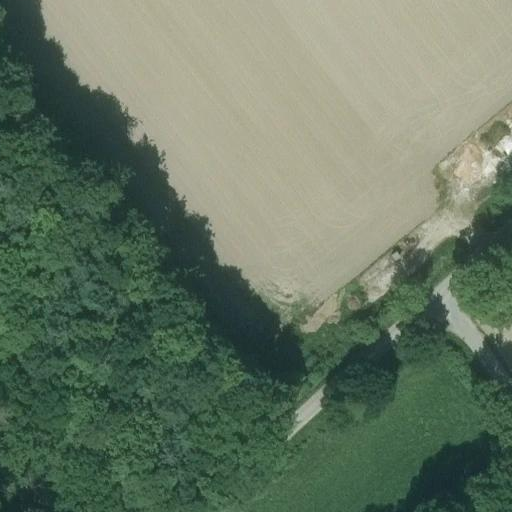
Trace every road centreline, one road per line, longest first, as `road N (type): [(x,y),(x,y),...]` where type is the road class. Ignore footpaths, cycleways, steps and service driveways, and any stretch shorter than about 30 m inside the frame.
road 1 (unclassified): [(438,295),(196,511)]
road 2 (track): [(511,393),(438,295)]
